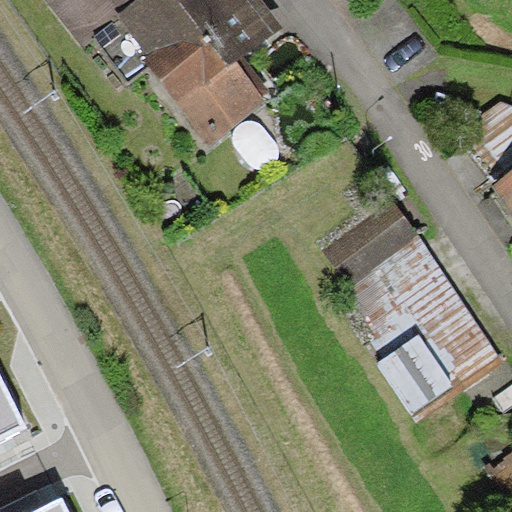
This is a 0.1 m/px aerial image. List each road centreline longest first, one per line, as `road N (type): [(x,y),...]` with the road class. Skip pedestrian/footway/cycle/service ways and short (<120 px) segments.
road 1 (residential): [(301,0),(511,309)]
road 2 (residential): [(144,511),(0,234)]
